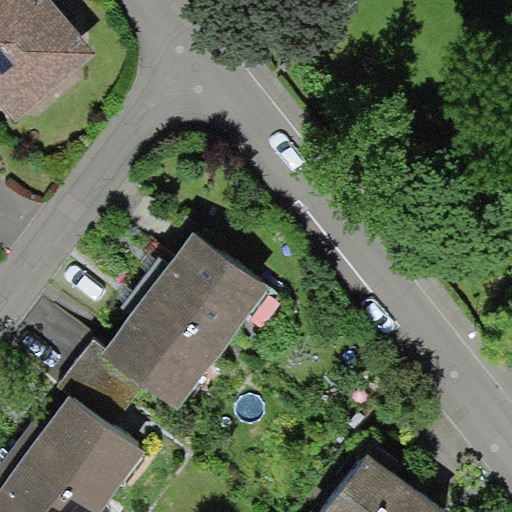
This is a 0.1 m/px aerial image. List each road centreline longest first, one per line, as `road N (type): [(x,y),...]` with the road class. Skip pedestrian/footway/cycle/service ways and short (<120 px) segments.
road 1 (residential): [(192,39),(511,437)]
road 2 (residential): [(192,39),(0,290)]
